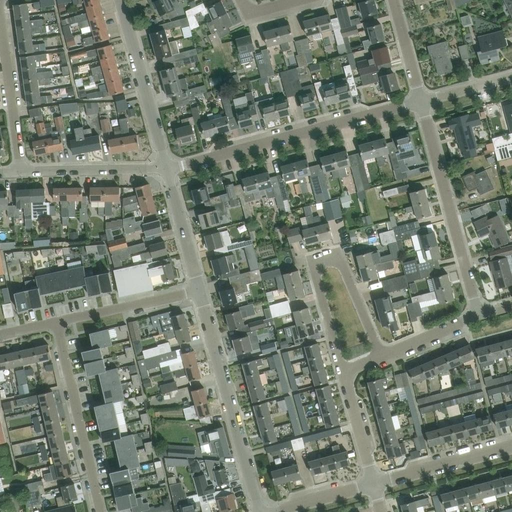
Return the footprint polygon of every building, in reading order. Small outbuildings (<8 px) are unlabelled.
[(158,0),(154,2),(161,16),(165,13),(166,14),(168,14),(170,19),(178,16),(170,0),(158,0)] [(374,0),(370,0),(359,3),(363,17),(378,13),(374,0)] [(453,0),(446,0),(450,10),(456,8),(453,0)] [(454,0),(456,8),(472,1),(472,0),(454,0)] [(192,8),(186,11),(188,17),(201,11),(203,15),(210,12),(214,19),(227,13),(221,2),(207,9),(204,3),(192,8)] [(27,3),(14,5),(15,17),(29,16),(27,3)] [(74,16),(76,23),(79,22),(103,15),(100,4),(87,8),(88,13),(74,16)] [(347,7),(336,10),(341,29),(356,25),(361,23),(359,18),(350,20),(347,7)] [(214,19),(207,22),(212,33),(208,35),(214,48),(222,44),(217,33),(233,25),(227,13),(214,19)] [(333,29),(329,14),(316,18),(322,38),(321,33),(333,29)] [(79,22),(80,29),(81,28),(82,34),(93,31),(93,30),(106,27),(103,15),(79,22)] [(29,16),(15,17),(17,29),(46,25),(45,19),(41,19),(30,21),(29,16)] [(167,29),(180,26),(181,28),(190,26),(188,18),(166,23),(167,29)] [(316,18),(303,21),(307,36),(312,35),(314,39),(315,40),(322,38),(316,18)] [(381,24),(368,28),(371,39),(363,41),(365,48),(365,49),(375,46),(374,43),(385,40),(381,24)] [(46,25),(17,29),(19,41),(32,39),(31,34),(47,32),(46,25)] [(63,26),(66,38),(73,36),(70,25),(63,26)] [(280,44),(281,44),(283,52),(290,50),(288,41),(294,40),(290,25),(276,29),(280,44)] [(341,29),(344,43),(347,55),(353,53),(348,36),(359,33),(356,25),(341,29)] [(93,30),(93,31),(94,36),(83,39),(85,45),(96,42),(96,43),(109,39),(106,27),(93,30)] [(276,29),(264,32),(268,47),(280,44),(276,29)] [(338,45),(344,43),(341,29),(334,31),(338,45)] [(150,34),(154,46),(168,42),(165,30),(150,34)] [(479,38),(482,51),(478,52),(481,64),(499,59),(496,48),(506,46),(502,31),(479,38)] [(255,50),(251,35),(237,39),(240,53),(238,54),(240,64),(253,61),(251,51),(255,50)] [(307,38),(301,40),(305,54),(311,52),(307,38)] [(32,39),(19,41),(20,53),(20,54),(30,52),(34,52),(40,51),(39,44),(33,44),(32,39)] [(168,42),(154,46),(157,60),(162,58),(164,64),(176,61),(175,61),(198,55),(197,53),(197,51),(196,48),(179,53),(176,40),(168,42)] [(308,65),(305,54),(301,40),(295,42),(298,55),(296,56),(299,67),(308,65)] [(447,41),(427,46),(430,55),(432,54),(438,75),(454,71),(448,50),(449,50),(447,41)] [(100,55),(101,60),(114,56),(111,45),(71,56),(72,59),(87,55),(88,58),(100,55)] [(466,45),(459,47),(462,61),(470,59),(466,45)] [(374,57),(356,62),(360,76),(382,70),(380,64),(390,61),(387,47),(372,51),(374,57)] [(274,75),(271,63),(268,49),(261,51),(262,52),(268,76),(274,75)] [(68,63),(64,51),(60,52),(61,55),(59,56),(60,59),(62,59),(63,64),(68,63)] [(261,78),(268,76),(262,52),(255,54),(261,78)] [(357,68),(353,53),(347,55),(350,65),(350,64),(350,65),(351,70),(357,68)] [(46,54),(21,57),(23,70),(36,68),(36,67),(41,67),(40,61),(47,60),(46,54)] [(175,61),(176,61),(177,67),(199,61),(198,55),(175,61)] [(101,60),(102,65),(91,68),(93,75),(117,68),(114,56),(101,60)] [(348,83),(335,87),(339,101),(352,98),(352,96),(358,94),(351,70),(350,65),(344,67),(348,83)] [(175,67),(170,68),(160,71),(164,83),(178,79),(175,67)] [(36,68),(23,70),(24,81),(45,78),(50,78),(50,77),(53,77),(52,71),(37,73),(36,68)] [(106,78),(107,83),(120,79),(117,68),(93,75),(87,77),(88,78),(91,77),(91,79),(90,79),(91,82),(100,80),(106,78)] [(383,76),(382,70),(360,76),(363,86),(382,81),(385,92),(398,88),(394,73),(383,76)] [(286,71),(280,72),(283,84),(287,98),(293,96),(289,82),(286,71)] [(45,78),(24,81),(26,93),(39,91),(38,86),(46,85),(45,78)] [(178,79),(164,83),(167,97),(171,96),(173,102),(174,101),(188,97),(191,96),(189,90),(188,90),(185,78),(178,80),(178,79)] [(109,89),(97,92),(100,98),(114,94),(124,92),(120,79),(107,83),(109,89)] [(299,79),(289,82),(293,96),(299,94),(299,96),(301,101),(304,111),(317,107),(313,93),(315,93),(313,84),(302,87),(299,79)] [(322,88),(322,86),(320,80),(314,81),(316,89),(319,102),(325,100),(324,95),(323,90),(322,88)] [(339,101),(335,87),(334,82),(322,86),(322,88),(323,90),(324,95),(325,100),(327,105),(339,101)] [(197,88),(199,94),(206,92),(204,85),(197,88)] [(73,87),(67,88),(68,95),(75,93),(73,87)] [(97,90),(87,93),(87,95),(88,99),(99,98),(97,92),(97,90)] [(39,91),(26,93),(28,105),(37,104),(41,104),(47,103),(46,96),(40,96),(39,91)] [(235,107),(237,113),(238,118),(241,128),(254,125),(253,121),(259,119),(258,116),(256,108),(256,106),(255,106),(254,103),(253,98),(252,92),(245,94),(246,95),(247,100),(248,103),(235,107)] [(126,101),(125,95),(115,98),(116,104),(126,101)] [(188,97),(174,101),(176,108),(190,104),(190,103),(188,97)] [(273,97),(254,103),(255,106),(256,106),(256,108),(258,116),(264,114),(266,121),(279,118),(275,103),(273,97)] [(213,115),(213,113),(212,113),(218,134),(231,131),(228,119),(234,118),(232,112),(229,98),(223,100),(227,116),(222,117),(221,113),(213,115)] [(288,100),(275,103),(279,118),(292,114),(289,105),(288,100)] [(87,115),(99,113),(100,113),(98,102),(85,103),(87,115)] [(66,104),(60,104),(62,114),(68,113),(66,104)] [(511,104),(504,106),(511,135),(511,144),(495,149),(499,160),(511,156),(511,104)] [(38,108),(29,110),(30,118),(35,117),(37,123),(36,123),(36,124),(40,141),(33,142),(35,155),(50,152),(44,128),(40,107),(38,108)] [(193,117),(195,122),(201,121),(197,107),(191,109),(193,117)] [(133,108),(127,110),(128,117),(135,115),(133,108)] [(205,138),(218,134),(212,113),(207,114),(209,121),(201,123),(205,138)] [(465,157),(478,154),(476,147),(470,126),(480,124),(477,113),(476,113),(477,114),(468,117),(468,116),(453,120),(450,121),(450,120),(449,121),(451,129),(455,128),(461,151),(463,150),(465,157)] [(106,115),(99,116),(103,132),(109,131),(106,115)] [(65,133),(62,116),(55,118),(59,135),(65,133)] [(195,122),(193,117),(181,120),(183,127),(176,129),(181,145),(195,141),(191,126),(195,125),(195,122)] [(119,119),(120,127),(125,151),(139,148),(137,135),(130,136),(126,118),(119,119)] [(88,126),(82,127),(87,151),(102,149),(99,135),(92,137),(90,126),(88,126)] [(52,127),(44,128),(50,152),(64,149),(62,139),(61,136),(51,138),(50,132),(53,132),(52,127)] [(79,134),(80,139),(70,141),(73,154),(87,151),(82,127),(77,128),(76,128),(77,134),(79,134)] [(115,139),(108,140),(111,153),(125,151),(120,127),(113,129),(115,139)] [(396,138),(392,139),(396,155),(397,158),(398,161),(415,156),(413,149),(409,134),(396,137),(396,138)] [(389,153),(385,138),(372,142),(376,157),(379,167),(385,165),(382,155),(389,153)] [(376,157),(372,142),(359,145),(363,160),(376,157)] [(492,143),(485,144),(487,150),(487,153),(495,151),(492,143)] [(346,151),(333,154),(339,177),(340,177),(340,178),(348,176),(345,167),(350,166),(349,160),(346,151)] [(322,163),(315,165),(318,176),(322,190),(326,189),(328,188),(325,174),(325,173),(331,171),(333,179),(339,177),(333,154),(321,158),(322,163)] [(396,155),(390,157),(394,171),(400,169),(398,161),(397,158),(396,155)] [(307,159),(294,163),(298,178),(302,193),(309,192),(304,176),(311,174),(309,169),(307,159)] [(294,163),(281,166),(283,173),(284,176),(285,181),(298,178),(294,163)] [(370,189),(367,178),(363,164),(357,166),(364,190),(370,189)] [(351,167),(358,192),(357,192),(360,202),(366,200),(364,190),(357,166),(351,167)] [(406,172),(401,173),(403,179),(406,178),(420,175),(418,168),(410,171),(406,172)] [(473,172),(471,172),(462,177),(469,191),(479,187),(482,194),(480,195),(494,189),(486,170),(475,175),(473,172)] [(268,172),(255,176),(261,199),(267,197),(268,199),(275,197),(273,189),(273,187),(272,187),(271,182),(268,172)] [(283,173),(276,175),(279,187),(283,201),(284,201),(284,200),(288,199),(289,199),(285,185),(286,185),(285,181),(284,176),(283,173)] [(244,179),(242,179),(246,193),(243,194),(246,203),(249,202),(258,199),(261,199),(255,176),(253,176),(250,177),(249,175),(243,177),(244,179)] [(318,176),(311,178),(314,192),(317,203),(322,202),(325,201),(322,190),(318,176)] [(138,194),(123,198),(123,205),(153,197),(149,184),(136,187),(138,194)] [(237,198),(240,197),(239,195),(237,186),(233,187),(232,184),(226,186),(230,200),(237,198)] [(409,184),(397,188),(383,192),(385,198),(410,191),(409,184)] [(105,215),(112,215),(112,201),(120,201),(119,187),(105,188),(105,195),(105,215)] [(209,198),(206,187),(193,190),(193,191),(191,192),(193,198),(195,198),(196,204),(204,201),(206,206),(221,202),(220,195),(209,198)] [(277,202),(279,208),(280,208),(281,213),(286,212),(284,201),(283,201),(279,187),(273,189),(275,197),(277,202)] [(69,225),(69,217),(68,217),(67,188),(54,188),(54,201),(61,201),(61,217),(63,217),(63,225),(69,225)] [(82,200),(82,188),(67,188),(68,217),(69,217),(75,217),(75,200),(82,200)] [(105,215),(105,195),(105,188),(90,188),(90,205),(98,205),(98,216),(105,215)] [(44,189),(31,190),(33,219),(40,219),(39,208),(44,208),(44,203),(45,203),(44,189)] [(410,193),(414,206),(428,202),(425,189),(410,193)] [(32,215),(31,190),(16,190),(17,206),(19,205),(19,208),(25,208),(25,215),(32,215)] [(350,195),(348,195),(347,190),(343,191),(345,196),(340,197),(343,209),(353,206),(350,195)] [(7,191),(0,191),(0,216),(2,217),(1,210),(7,210),(7,206),(8,206),(7,203),(8,203),(7,191)] [(243,194),(239,195),(240,197),(241,197),(246,218),(251,217),(253,217),(249,202),(246,203),(243,194)] [(142,208),(143,216),(156,212),(153,197),(123,205),(125,213),(142,208)] [(239,205),(237,198),(230,200),(229,200),(230,207),(239,205)] [(338,211),(334,199),(329,200),(325,201),(322,202),(328,221),(334,219),(332,212),(338,211)] [(223,201),(221,202),(210,205),(212,211),(199,215),(203,228),(220,224),(218,216),(227,214),(223,201)] [(414,206),(405,208),(407,214),(415,211),(417,219),(432,215),(428,202),(414,206)] [(486,204),(480,207),(483,214),(489,212),(486,204)] [(407,224),(397,227),(393,211),(389,212),(393,230),(392,230),(393,234),(408,230),(407,224)] [(307,245),(319,241),(312,215),(300,218),(303,230),(304,237),(304,239),(305,239),(307,245)] [(313,215),(312,215),(319,241),(332,238),(328,223),(322,224),(320,215),(313,217),(313,215)] [(370,215),(361,217),(363,226),(372,224),(370,215)] [(124,218),(124,226),(136,222),(134,216),(124,218)] [(485,217),(474,222),(481,237),(491,232),(494,239),(492,240),(496,247),(509,241),(498,216),(487,221),(485,217)] [(126,234),(145,229),(147,236),(162,232),(159,221),(144,225),(143,220),(136,222),(124,226),(126,234)] [(396,242),(399,255),(400,258),(403,257),(403,256),(405,255),(401,239),(419,234),(423,249),(438,245),(434,232),(428,234),(426,225),(408,230),(393,234),(396,242)] [(286,230),(287,234),(290,243),(302,240),(299,227),(286,230)] [(238,242),(231,244),(228,230),(205,236),(207,243),(205,243),(204,244),(205,248),(207,249),(209,249),(209,250),(213,249),(215,255),(227,252),(244,247),(246,247),(253,245),(252,240),(245,242),(245,241),(238,243),(238,242)] [(392,230),(390,230),(379,233),(382,246),(396,242),(393,234),(392,230)] [(108,243),(111,251),(127,247),(125,238),(108,243)] [(131,258),(130,254),(146,250),(144,242),(127,247),(111,251),(115,270),(123,268),(121,260),(131,258)] [(139,261),(140,265),(147,263),(146,259),(168,253),(165,242),(150,246),(151,251),(140,254),(142,260),(139,261)] [(246,247),(244,247),(251,271),(259,269),(253,245),(246,247)] [(438,245),(423,249),(426,261),(427,262),(429,261),(432,260),(441,258),(438,245)] [(511,254),(511,246),(489,253),(491,260),(511,254)] [(356,256),(360,269),(375,265),(372,252),(356,256)] [(223,279),(229,277),(240,274),(238,268),(234,269),(233,263),(235,262),(233,255),(212,260),(216,275),(221,273),(223,279)] [(392,260),(375,265),(360,269),(363,282),(378,278),(377,272),(394,267),(393,263),(404,260),(403,257),(400,258),(392,260)] [(114,270),(118,286),(120,296),(153,289),(150,276),(161,273),(163,281),(179,277),(176,269),(172,270),(169,258),(164,259),(152,262),(147,263),(140,265),(114,270)] [(511,284),(511,279),(506,258),(491,262),(492,264),(490,264),(492,271),(494,270),(498,288),(511,284)] [(418,266),(404,270),(406,275),(406,276),(432,270),(430,263),(418,266)] [(86,277),(83,266),(67,270),(71,288),(87,285),(86,277)] [(251,271),(240,274),(229,277),(230,283),(232,289),(220,292),(224,306),(237,302),(235,295),(248,292),(246,284),(262,280),(262,281),(261,274),(259,269),(251,271)] [(279,289),(287,287),(302,283),(298,271),(281,275),(279,269),(261,274),(262,281),(276,277),(279,289)] [(67,270),(52,273),(56,292),(71,288),(67,270)] [(406,276),(407,281),(408,283),(433,276),(432,270),(406,276)] [(109,272),(97,275),(101,293),(113,291),(109,272)] [(38,288),(39,288),(40,295),(41,295),(56,292),(52,273),(36,277),(38,288)] [(433,278),(436,291),(451,287),(448,274),(433,278)] [(97,275),(86,277),(87,285),(89,296),(101,293),(97,275)] [(382,282),(383,288),(407,281),(406,276),(406,275),(382,282)] [(409,287),(408,283),(407,281),(383,288),(385,294),(409,287)] [(290,300),(296,299),(305,296),(302,283),(287,287),(290,300)] [(455,300),(451,287),(436,291),(411,298),(413,303),(417,317),(423,315),(420,306),(427,305),(426,301),(438,298),(440,304),(455,300)] [(39,288),(38,288),(27,291),(29,297),(31,309),(43,306),(41,295),(40,295),(39,288)] [(31,309),(27,291),(15,293),(19,312),(31,309)] [(288,301),(272,305),(271,301),(274,300),(272,291),(266,293),(268,302),(271,312),(289,307),(288,301)] [(375,300),(379,313),(394,309),(407,305),(406,304),(407,304),(406,299),(392,303),(390,296),(375,300)] [(11,303),(2,305),(5,318),(14,316),(11,303)] [(236,312),(226,315),(230,330),(236,328),(237,329),(239,329),(238,328),(244,326),(242,318),(247,317),(256,314),(253,303),(239,307),(240,311),(236,312)] [(407,305),(407,306),(411,322),(418,321),(417,317),(413,303),(407,304),(406,304),(407,305)] [(289,307),(271,312),(273,318),(291,313),(289,307)] [(312,321),(308,308),(293,312),(297,325),(312,321)] [(399,329),(394,309),(379,313),(382,326),(389,324),(391,331),(399,329)] [(165,333),(180,329),(187,327),(184,313),(172,316),(171,311),(151,317),(154,327),(158,326),(160,335),(165,333)] [(262,321),(249,324),(251,331),(264,327),(264,328),(275,325),(274,324),(273,318),(262,321)] [(295,345),(311,341),(310,335),(315,334),(312,321),(297,325),(290,326),(295,345)] [(179,344),(181,343),(191,341),(187,327),(180,329),(165,333),(167,339),(177,337),(179,344)] [(108,330),(91,334),(94,349),(101,348),(112,345),(108,330)] [(243,337),(233,340),(237,354),(247,352),(259,348),(257,342),(250,344),(248,337),(248,336),(243,337)] [(511,339),(502,342),(505,356),(511,353),(511,339)] [(145,359),(171,351),(169,342),(157,345),(158,346),(143,351),(145,359)] [(275,342),(261,346),(263,354),(277,350),(275,342)] [(505,356),(502,342),(489,345),(493,359),(505,356)] [(308,360),(321,356),(318,343),(304,347),(308,360)] [(457,350),(463,362),(475,357),(470,344),(457,350)] [(48,345),(34,348),(37,361),(51,358),(48,345)] [(476,349),(480,363),(481,367),(494,364),(493,359),(489,345),(476,349)] [(23,364),(37,361),(34,348),(20,351),(23,364)] [(83,352),(86,363),(103,359),(101,348),(94,349),(83,352)] [(176,350),(171,351),(145,359),(138,361),(143,379),(149,377),(147,370),(161,366),(160,363),(178,358),(176,350)] [(174,371),(197,364),(194,350),(182,354),(184,361),(169,365),(171,371),(174,371)] [(446,355),(451,367),(463,362),(457,350),(446,355)] [(20,351),(6,354),(9,367),(23,364),(20,351)] [(282,353),(286,366),(291,364),(288,351),(282,353)] [(273,355),(276,368),(282,367),(279,353),(273,355)] [(9,367),(6,354),(0,355),(0,381),(5,380),(3,369),(9,367)] [(433,360),(439,373),(451,367),(446,355),(433,360)] [(311,372),(311,373),(325,369),(321,356),(308,360),(310,366),(302,368),(304,374),(311,372)] [(88,375),(100,372),(106,371),(103,359),(86,363),(88,375)] [(243,364),(246,376),(259,373),(257,366),(263,365),(261,359),(243,364)] [(427,378),(434,375),(439,373),(433,360),(421,365),(427,378)] [(201,378),(197,364),(174,371),(176,378),(187,375),(189,381),(201,378)] [(286,366),(289,379),(295,377),(291,364),(286,366)] [(421,365),(409,370),(415,383),(427,378),(421,365)] [(276,368),(280,380),(286,379),(282,367),(276,368)] [(100,372),(103,388),(121,384),(117,368),(106,371),(100,372)] [(328,382),(325,369),(311,373),(315,385),(328,382)] [(398,388),(404,387),(410,385),(406,372),(394,375),(398,388)] [(262,385),(259,373),(246,376),(249,389),(262,385)] [(510,374),(498,378),(499,383),(511,380),(510,374)] [(295,377),(289,379),(293,391),(298,389),(295,377)] [(386,378),(368,383),(372,395),(384,392),(383,386),(388,384),(386,378)] [(498,378),(497,378),(485,381),(486,387),(499,383),(498,378)] [(280,380),(283,394),(289,392),(286,379),(280,380)] [(475,379),(468,381),(471,391),(482,388),(480,382),(476,383),(475,379)] [(56,380),(43,383),(44,389),(57,386),(56,380)] [(468,386),(457,389),(458,395),(471,391),(468,381),(467,382),(468,386)] [(19,384),(18,384),(20,395),(30,393),(27,382),(19,384)] [(160,386),(162,394),(177,390),(175,382),(160,386)] [(511,383),(500,387),(501,393),(505,391),(506,395),(511,393),(511,383)] [(103,388),(107,403),(113,402),(125,400),(121,384),(103,388)] [(253,402),(263,399),(266,399),(262,385),(249,389),(253,402)] [(316,389),(319,402),(333,398),(329,385),(316,389)] [(404,387),(407,399),(413,398),(410,385),(404,387)] [(501,393),(500,387),(487,390),(489,396),(493,395),(495,402),(502,400),(501,393)] [(192,391),(194,398),(195,405),(207,401),(204,388),(192,391)] [(458,395),(457,389),(444,392),(446,398),(458,395)] [(52,391),(28,397),(29,405),(35,403),(41,402),(43,409),(56,406),(52,391)] [(372,395),(375,408),(388,404),(384,392),(372,395)] [(444,392),(432,396),(433,401),(446,398),(444,392)] [(483,392),(470,395),(472,401),(484,397),(483,392)] [(294,395),(297,408),(303,406),(299,393),(294,395)] [(288,410),(294,409),(290,395),(285,397),(286,400),(274,404),(276,413),(288,410)] [(461,403),(472,401),(470,395),(458,398),(461,409),(463,408),(461,403)] [(433,401),(432,396),(417,399),(419,405),(433,401)] [(323,414),(323,415),(336,411),(333,398),(319,402),(321,408),(318,409),(318,411),(319,413),(319,415),(323,414)] [(407,399),(411,411),(416,410),(413,398),(407,399)] [(458,398),(445,402),(447,407),(450,406),(452,411),(461,409),(458,398)] [(207,401),(191,406),(194,418),(196,419),(211,415),(207,401)] [(95,406),(98,418),(116,413),(113,402),(107,403),(95,406)] [(254,406),(257,419),(270,415),(267,402),(254,406)] [(434,411),(447,407),(445,402),(433,405),(434,411)] [(388,404),(375,408),(379,421),(391,417),(388,404)] [(435,415),(434,411),(433,405),(420,409),(421,414),(424,413),(425,417),(435,415)] [(43,409),(46,423),(59,420),(56,406),(43,409)] [(297,408),(301,421),(306,419),(303,406),(297,408)] [(297,421),(294,409),(288,410),(292,423),(297,421)] [(414,424),(420,423),(416,410),(411,411),(412,416),(408,417),(410,425),(414,424)] [(340,424),(336,411),(323,415),(326,427),(340,424)] [(497,428),(510,425),(507,411),(494,414),(497,428)] [(101,430),(119,425),(116,413),(98,418),(101,430)] [(465,422),(464,422),(468,436),(481,433),(477,419),(476,419),(475,414),(464,417),(465,422)] [(261,431),(274,428),(270,415),(257,419),(261,431)] [(391,417),(379,421),(382,433),(395,430),(393,423),(399,422),(397,415),(391,417)] [(493,429),(490,416),(477,419),(481,433),(493,429)] [(306,419),(301,421),(304,433),(310,432),(306,419)] [(49,437),(62,433),(59,420),(46,423),(49,437)] [(297,421),(292,423),(295,435),(301,434),(297,421)] [(464,422),(452,426),(455,439),(468,436),(464,422)] [(414,424),(418,437),(423,435),(420,423),(414,424)] [(103,441),(115,439),(121,437),(119,425),(101,430),(103,441)] [(452,426),(439,429),(443,443),(455,439),(452,426)] [(230,454),(223,427),(206,431),(212,453),(219,452),(220,456),(230,454)] [(341,427),(327,431),(329,436),(342,433),(341,427)] [(274,428),(261,431),(264,444),(277,441),(274,428)] [(439,429),(426,433),(430,446),(443,443),(439,429)] [(395,430),(382,433),(385,446),(398,442),(395,430)] [(316,440),(329,436),(327,431),(315,434),(316,440)] [(49,437),(52,450),(66,447),(62,433),(49,437)] [(304,443),(316,440),(315,434),(302,437),(304,443)] [(121,437),(115,439),(119,454),(136,450),(133,435),(121,437)] [(423,435),(418,437),(421,450),(427,448),(423,435)] [(305,448),(304,443),(302,437),(297,439),(300,449),(305,448)] [(300,449),(297,439),(291,440),(293,446),(294,451),(300,449)] [(280,449),(293,446),(291,440),(278,444),(280,449)] [(398,442),(385,446),(389,458),(402,455),(398,442)] [(282,457),(280,449),(278,444),(265,447),(267,453),(271,452),(272,456),(278,454),(280,458),(282,457)] [(334,455),(337,468),(351,464),(349,457),(352,456),(350,450),(341,453),(338,445),(332,447),(334,455)] [(52,450),(56,465),(69,462),(66,447),(52,450)] [(160,447),(159,455),(165,455),(169,456),(173,456),(180,456),(188,457),(194,457),(194,449),(160,447)] [(119,454),(122,470),(129,469),(140,466),(136,450),(119,454)] [(169,456),(165,455),(167,464),(175,465),(173,456),(169,456)] [(334,455),(321,458),(325,471),(337,468),(334,455)] [(312,475),(325,471),(321,458),(309,462),(312,475)] [(201,469),(199,463),(196,461),(195,462),(194,459),(190,459),(191,464),(190,466),(192,472),(196,474),(199,473),(201,469)] [(221,469),(219,462),(206,461),(211,480),(216,479),(217,486),(229,483),(229,481),(231,479),(230,476),(227,475),(225,468),(221,469)] [(46,482),(72,476),(69,462),(56,465),(49,466),(51,473),(44,475),(46,482)] [(284,467),(288,481),(301,478),(297,464),(284,467)] [(284,467),(271,471),(275,485),(288,481),(284,467)] [(129,469),(122,470),(111,473),(114,485),(132,481),(129,469)] [(197,489),(199,496),(216,492),(213,484),(208,485),(205,474),(194,477),(197,489)] [(508,491),(504,477),(492,481),(495,495),(508,491)] [(30,491),(34,489),(44,487),(42,480),(28,484),(30,491)] [(114,485),(116,497),(128,494),(135,493),(132,481),(114,485)] [(479,484),(483,498),(495,495),(492,481),(479,484)] [(197,511),(195,502),(188,503),(187,496),(185,489),(183,489),(181,482),(170,485),(176,511),(197,511)] [(68,504),(68,506),(72,505),(71,501),(78,499),(74,483),(62,486),(64,495),(56,497),(59,506),(68,504)] [(479,484),(467,487),(470,501),(483,498),(479,484)] [(34,489),(37,504),(43,503),(40,494),(45,493),(44,487),(34,489)] [(467,487),(454,491),(458,505),(470,501),(467,487)] [(223,511),(236,509),(232,494),(231,494),(230,488),(216,492),(199,496),(201,505),(210,503),(209,500),(217,498),(219,505),(220,511),(223,511)] [(34,489),(30,491),(28,491),(31,506),(37,504),(34,489)] [(31,506),(28,491),(23,492),(27,507),(31,506)] [(458,505),(454,491),(441,494),(445,508),(458,505)] [(138,511),(141,511),(148,510),(150,509),(148,502),(143,504),(142,497),(136,498),(135,493),(128,494),(116,497),(119,510),(131,507),(132,511),(138,511)] [(441,508),(438,495),(432,497),(436,510),(441,508)] [(428,498),(401,505),(402,511),(419,511),(418,507),(430,504),(428,498)]
